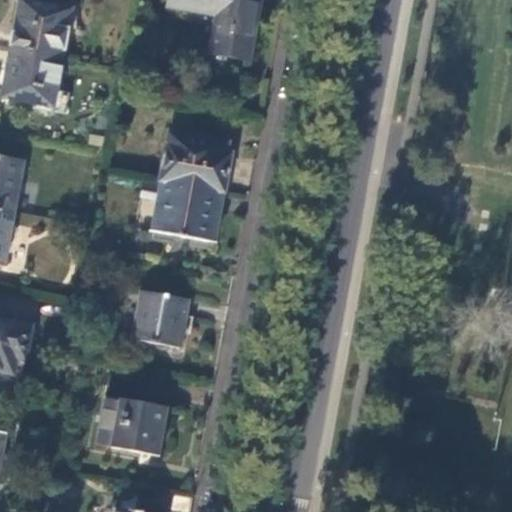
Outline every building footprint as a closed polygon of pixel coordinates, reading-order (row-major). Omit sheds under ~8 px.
[(11,49),(63,59),(73,10),(21,0),(11,49)] [(212,51),(248,58),(259,0),(166,0),(166,4),(219,14),(212,51)] [(54,108),(63,59),(11,49),(1,99),(54,108)] [(162,183),(225,195),(232,156),(227,155),(229,146),(171,134),(162,183)] [(0,158),(0,209),(15,212),(25,162),(0,158)] [(221,214),(225,195),(162,183),(152,233),(210,244),(216,213),(221,214)] [(15,212),(0,209),(0,260),(6,261),(15,212)] [(134,340),(180,348),(189,300),(143,292),(134,340)] [(0,372),(13,375),(16,359),(26,361),(31,327),(0,321),(0,372)] [(111,447),(160,457),(169,407),(120,398),(119,402),(111,446),(111,447)] [(97,443),(111,446),(119,402),(105,399),(97,443)]
